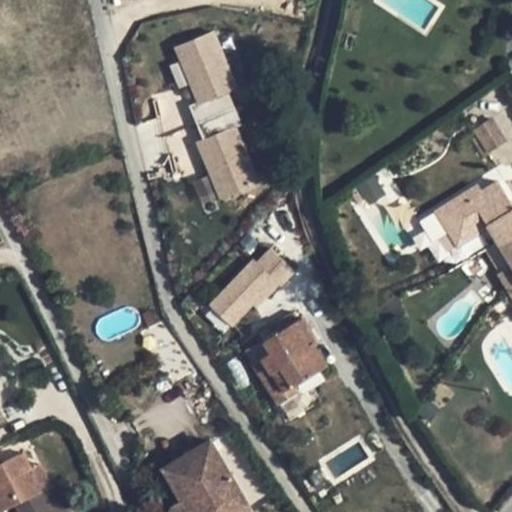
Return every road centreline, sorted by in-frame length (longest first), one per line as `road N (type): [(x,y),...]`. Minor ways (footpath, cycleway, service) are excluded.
road 1 (residential): [(308,511),(184,321),(101,0)]
road 2 (residential): [(0,218),(142,511)]
